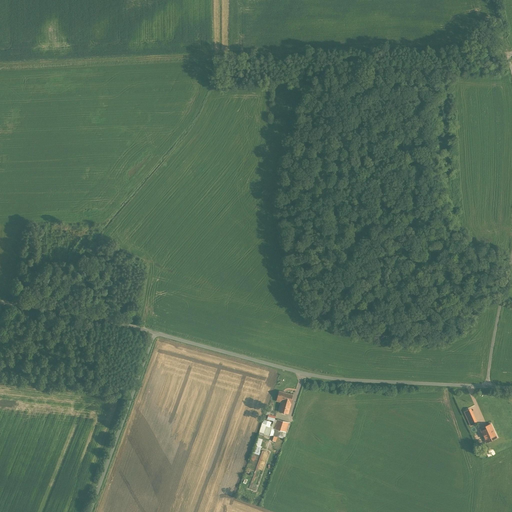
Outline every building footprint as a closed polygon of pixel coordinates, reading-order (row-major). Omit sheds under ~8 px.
[(293,395),(278,391),(275,403),(282,405),(279,412),(288,415),(293,395)] [(271,410),(269,419),(275,420),(277,412),(271,410)] [(471,413),(466,415),(473,430),(476,428),(475,425),(480,422),(477,414),(472,416),(471,413)] [(290,423),(278,419),(275,429),(287,432),(290,423)] [(491,423),(480,429),(486,442),(497,436),(491,423)] [(259,437),(254,453),(260,454),(264,438),(259,437)]
